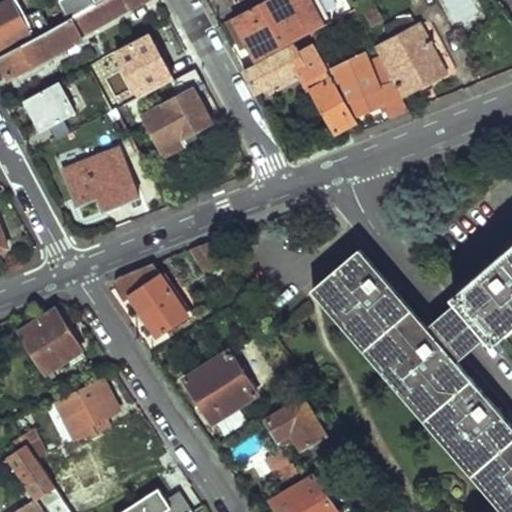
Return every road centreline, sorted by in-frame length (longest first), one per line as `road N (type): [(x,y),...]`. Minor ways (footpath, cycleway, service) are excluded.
road 1 (residential): [(236,511),(72,270)]
road 2 (residential): [(345,168),(379,236),(511,388)]
road 3 (residential): [(72,270),(283,189)]
road 4 (residential): [(283,189),(185,0)]
road 5 (residential): [(345,168),(511,103)]
road 6 (residential): [(72,270),(0,138)]
